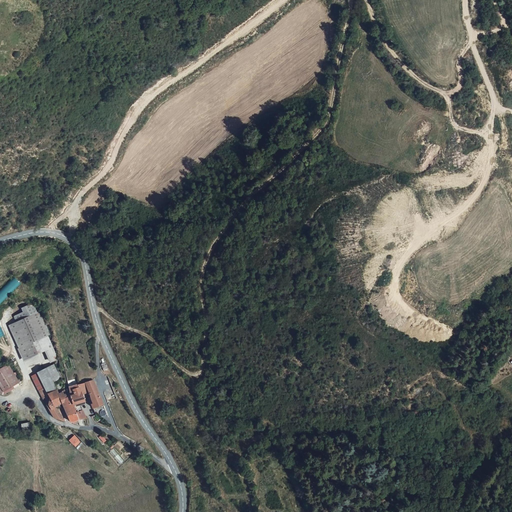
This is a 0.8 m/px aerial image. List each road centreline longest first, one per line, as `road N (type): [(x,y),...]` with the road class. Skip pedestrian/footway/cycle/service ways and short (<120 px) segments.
road 1 (track): [(94,309),(199,373),(206,346),(201,280),(212,245),(327,120),(351,0)]
road 2 (secondary): [(174,467),(102,335),(74,239),(44,232),(0,242)]
road 3 (track): [(368,0),(396,59),(440,91),(462,83),(458,63),(472,40),(507,21)]
road 4 (unclassified): [(174,467),(118,434),(48,418),(35,400),(0,400)]
road 5 (track): [(465,0),(498,108),(511,113)]
